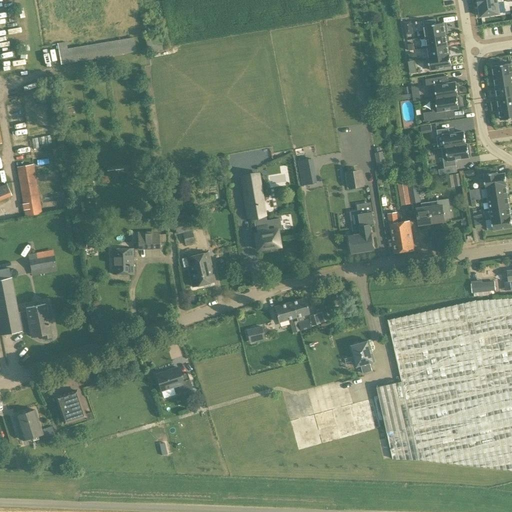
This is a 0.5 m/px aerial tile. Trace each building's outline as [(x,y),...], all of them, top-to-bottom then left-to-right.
[(497,2),(478,5),(478,6),(479,6),(480,16),(499,13),(497,2)] [(424,26),(426,37),(445,34),(443,23),(424,26)] [(426,37),(428,47),(447,44),(445,34),(426,37)] [(60,65),(136,52),(133,37),(67,48),(66,42),(57,43),(60,65)] [(147,52),(162,50),(159,37),(145,40),(147,52)] [(447,44),(428,47),(429,58),(448,55),(447,44)] [(429,58),(431,69),(450,66),(448,55),(429,58)] [(492,66),(494,77),(511,73),(511,67),(511,63),(492,66)] [(511,73),(494,77),(496,87),(511,84),(511,73)] [(427,87),(430,87),(432,99),(456,95),(457,96),(458,95),(458,93),(459,93),(458,84),(456,85),(456,82),(448,84),(447,76),(425,79),(427,87)] [(511,84),(496,87),(497,98),(511,95),(511,84)] [(457,97),(457,96),(456,95),(431,99),(433,111),(423,113),(425,121),(446,118),(445,110),(458,108),(458,106),(460,105),(459,97),(457,97)] [(511,95),(497,98),(499,109),(511,106),(511,95)] [(511,106),(499,109),(501,119),(511,117),(511,106)] [(461,130),(474,129),(473,118),(460,119),(461,124),(461,130)] [(443,136),(445,148),(466,144),(464,132),(449,134),(448,129),(437,131),(438,136),(443,136)] [(441,148),(444,168),(456,166),(455,159),(468,157),(468,155),(470,155),(469,146),(467,147),(467,144),(466,144),(445,148),(441,148)] [(375,153),(376,166),(384,165),(382,152),(375,153)] [(312,161),(300,164),(304,187),(316,185),(312,161)] [(25,217),(42,214),(33,164),(16,167),(25,217)] [(123,165),(106,167),(107,174),(124,172),(123,165)] [(361,169),(356,170),(356,165),(346,166),(347,172),(345,172),(348,189),(364,186),(361,169)] [(446,176),(448,188),(461,185),(459,173),(446,176)] [(247,218),(255,216),(258,234),(255,234),(258,249),(269,247),(271,251),(277,250),(278,246),(279,246),(276,228),(280,227),(279,221),(274,221),(274,220),(266,221),(258,174),(240,177),(247,218)] [(485,177),(487,187),(506,184),(504,174),(485,177)] [(420,202),(416,179),(408,180),(410,196),(411,204),(420,202)] [(397,182),(401,206),(411,204),(410,196),(408,180),(397,182)] [(6,184),(0,186),(0,200),(11,196),(6,184)] [(487,187),(488,198),(507,195),(506,184),(487,187)] [(470,198),(480,196),(479,188),(469,190),(470,198)] [(488,198),(490,208),(509,206),(507,195),(488,198)] [(442,205),(441,199),(429,201),(430,207),(432,222),(444,221),(442,205)] [(428,201),(429,207),(417,209),(419,224),(432,222),(430,207),(429,201),(428,201)] [(373,224),(370,202),(356,204),(360,227),(361,234),(364,251),(374,249),(371,232),(371,233),(370,225),(373,224)] [(490,208),(492,219),(511,216),(509,206),(490,208)] [(178,213),(178,209),(175,210),(176,214),(171,215),(172,220),(186,217),(184,212),(178,213)] [(387,213),(389,224),(398,222),(397,212),(387,213)] [(492,219),(493,230),(511,226),(511,225),(511,216),(492,219)] [(173,222),(176,235),(182,233),(185,245),(194,243),(190,225),(194,224),(192,217),(173,222)] [(401,222),(406,252),(414,250),(409,221),(401,222)] [(398,222),(389,224),(394,254),(406,252),(401,222),(398,222)] [(352,253),(364,251),(361,234),(360,227),(352,228),(353,235),(349,236),(352,253)] [(85,235),(86,248),(94,248),(93,235),(93,228),(83,229),(84,236),(85,235)] [(138,250),(159,249),(159,231),(137,232),(138,250)] [(112,274),(133,274),(132,249),(111,249),(112,274)] [(31,276),(56,271),(52,250),(27,254),(31,276)] [(189,272),(211,267),(207,253),(186,257),(189,272)] [(211,267),(189,272),(193,286),(214,282),(211,267)] [(21,329),(29,327),(31,337),(41,335),(42,338),(51,336),(48,321),(52,320),(50,309),(46,310),(45,304),(25,308),(28,319),(27,319),(26,319),(25,311),(18,312),(11,277),(0,279),(0,334),(0,336),(22,331),(21,329)] [(482,280),(471,281),(471,284),(470,284),(471,293),(473,293),(473,297),(496,294),(494,281),(482,282),(482,280)] [(292,302),(296,317),(308,313),(304,298),(292,302)] [(387,320),(401,381),(376,388),(393,459),(419,460),(511,470),(511,298),(477,301),(401,317),(387,320)] [(296,317),(292,302),(274,307),(279,322),(296,317)] [(324,311),(317,313),(319,322),(327,320),(324,311)] [(308,316),(311,325),(320,323),(319,322),(317,313),(308,316)] [(299,330),(296,321),(289,323),(292,332),(299,330)] [(264,338),(268,337),(267,333),(265,334),(263,336),(261,326),(246,330),(249,344),(264,340),(264,338)] [(363,374),(372,371),(369,363),(374,361),(368,341),(351,346),(357,366),(360,365),(363,374)] [(161,391),(172,387),(175,394),(192,388),(187,373),(180,376),(177,367),(155,375),(161,391)] [(65,423),(83,417),(75,392),(56,398),(65,423)] [(34,410),(15,416),(23,440),(42,434),(41,430),(34,410)] [(46,436),(54,433),(51,426),(43,429),(45,433),(46,436)]
